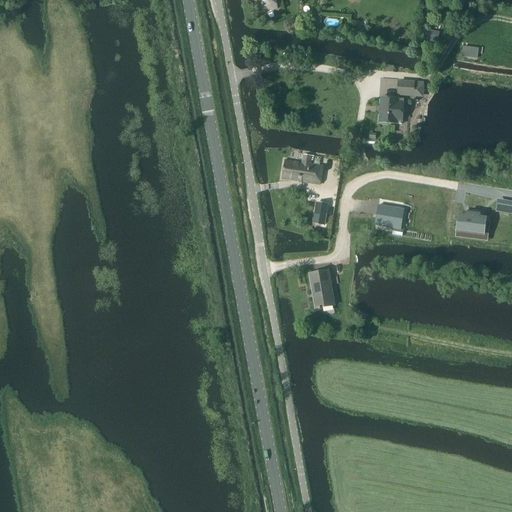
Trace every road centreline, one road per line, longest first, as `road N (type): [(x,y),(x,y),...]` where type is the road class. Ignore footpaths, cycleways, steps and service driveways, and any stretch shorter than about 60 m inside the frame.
road 1 (residential): [(309,511),(217,0)]
road 2 (secondary): [(280,511),(188,0)]
